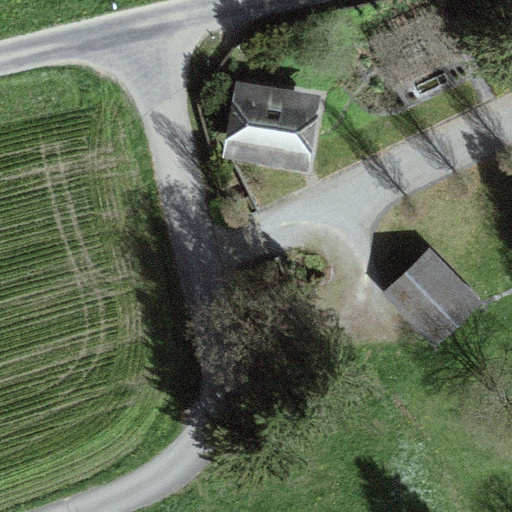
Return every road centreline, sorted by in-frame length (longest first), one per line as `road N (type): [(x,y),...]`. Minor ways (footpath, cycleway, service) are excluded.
road 1 (residential): [(121,511),(178,474),(212,435),(212,384),(181,179),(152,41)]
road 2 (unclassified): [(152,41),(329,0)]
road 3 (unclassified): [(0,77),(152,41)]
